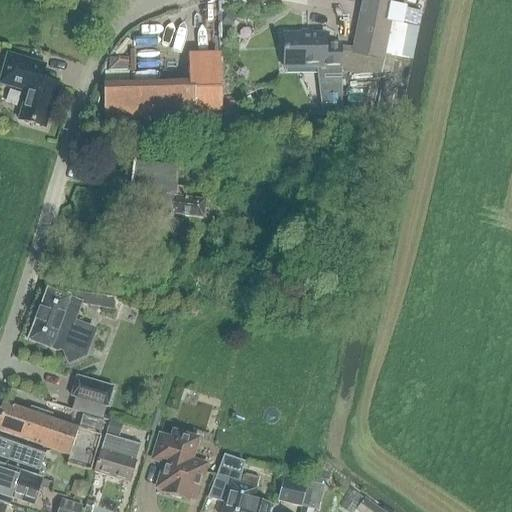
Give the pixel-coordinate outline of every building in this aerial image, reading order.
[(382,61),(383,57),(390,58),(393,59),(405,0),(361,0),(352,48),(351,54),(382,61)] [(226,14),(221,23),(229,28),(234,19),(226,14)] [(323,76),(339,76),(339,71),(339,46),(339,43),(324,44),(324,34),(283,34),(283,69),(323,68),(323,76)] [(339,46),(339,71),(352,74),(379,74),(382,61),(351,54),(352,48),(339,46)] [(45,66),(7,55),(0,77),(0,84),(26,92),(18,121),(44,128),(50,107),(53,108),(59,86),(41,80),(45,66)] [(382,61),(379,74),(387,74),(390,58),(383,57),(382,61)] [(339,79),(323,79),(323,115),(339,115),(339,79)] [(193,119),(192,85),(103,88),(104,121),(193,119)] [(202,219),(204,202),(185,200),(186,189),(175,187),(177,166),(132,161),(132,162),(125,167),(124,176),(129,182),(129,184),(132,184),(129,209),(134,216),(135,216),(134,224),(149,226),(150,218),(171,220),(171,216),(202,219)] [(179,287),(211,291),(213,277),(182,273),(181,273),(179,287)] [(113,311),(113,309),(114,300),(56,291),(55,294),(46,290),(27,341),(56,352),(57,351),(61,353),(67,366),(85,358),(96,330),(74,321),(80,305),(113,311)] [(76,377),(70,397),(107,407),(112,388),(76,377)] [(89,472),(100,437),(76,430),(1,404),(0,407),(0,433),(68,457),(66,465),(89,472)] [(109,420),(104,436),(117,439),(122,424),(109,420)] [(163,464),(162,467),(163,467),(161,475),(160,475),(155,489),(163,491),(162,494),(186,502),(187,498),(195,500),(199,487),(198,486),(200,479),(201,479),(206,465),(191,461),(197,440),(173,432),(171,439),(159,436),(151,461),(163,464)] [(104,436),(93,473),(128,484),(139,446),(117,439),(104,436)] [(0,464),(17,470),(36,477),(44,453),(0,437),(0,464)] [(224,455),(207,498),(224,503),(229,483),(236,485),(240,473),(243,462),(224,455)] [(33,506),(41,480),(0,465),(0,502),(8,506),(11,498),(33,506)] [(266,511),(268,505),(252,501),(258,479),(240,473),(236,485),(229,483),(224,503),(220,511),(266,511)] [(307,481),(284,475),(276,504),(300,509),(313,511),(317,511),(323,487),(320,486),(307,483),(307,481)] [(307,481),(307,483),(320,486),(322,479),(309,476),(307,481)] [(87,486),(72,482),(68,495),(83,500),(87,486)] [(362,497),(353,510),(355,511),(382,511),(379,509),(376,508),(362,497)] [(80,511),(82,507),(60,500),(56,511),(80,511)] [(87,501),(84,510),(91,511),(93,503),(87,501)]
